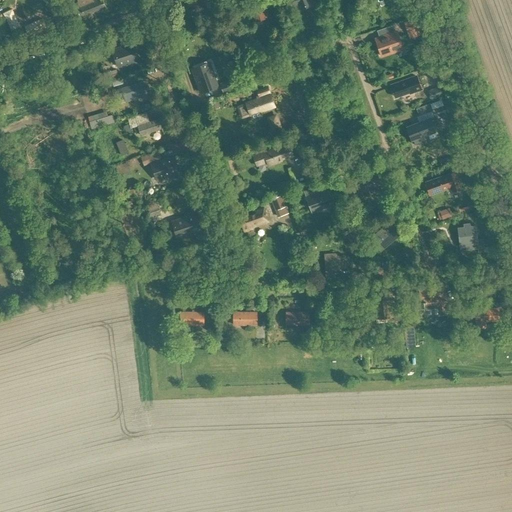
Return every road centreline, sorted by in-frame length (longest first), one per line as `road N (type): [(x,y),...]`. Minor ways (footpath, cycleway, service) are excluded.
road 1 (track): [(511,234),(431,0)]
road 2 (residential): [(348,39),(291,62),(320,158),(337,167),(388,149)]
road 3 (residential): [(219,296),(332,292),(379,275),(430,272)]
road 4 (residential): [(209,203),(145,12)]
road 5 (residential): [(164,5),(226,188)]
road 6 (residential): [(430,272),(388,149)]
